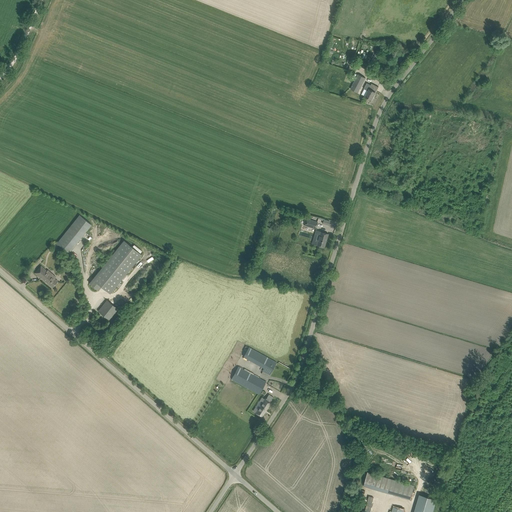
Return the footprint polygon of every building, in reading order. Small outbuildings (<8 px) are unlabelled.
[(358,93),(366,78),(358,74),(350,89),(358,93)] [(372,100),(378,87),(372,83),(371,85),(367,83),(364,89),(368,91),(365,96),(372,100)] [(69,252),(91,224),(80,215),(57,243),(69,252)] [(316,228),(317,222),(306,219),(304,225),(316,228)] [(316,245),(324,247),(327,238),(328,234),(321,232),(320,232),(316,245)] [(98,290),(101,286),(110,293),(141,254),(124,240),(89,283),(98,290)] [(41,278),(52,287),(58,281),(54,279),(56,277),(48,270),(47,271),(41,266),(35,273),(41,278)] [(99,311),(109,319),(117,309),(107,300),(99,311)] [(264,368),(262,372),(269,376),(277,362),(248,347),(243,356),(264,368)] [(231,379),(255,392),(259,394),(266,382),(238,367),(231,379)] [(265,398),(255,413),(261,417),(271,402),(268,400),(270,396),(269,394),(266,399),(265,398)] [(369,472),(365,486),(413,499),(416,485),(369,472)] [(414,511),(432,511),(437,499),(420,494),(414,511)]
